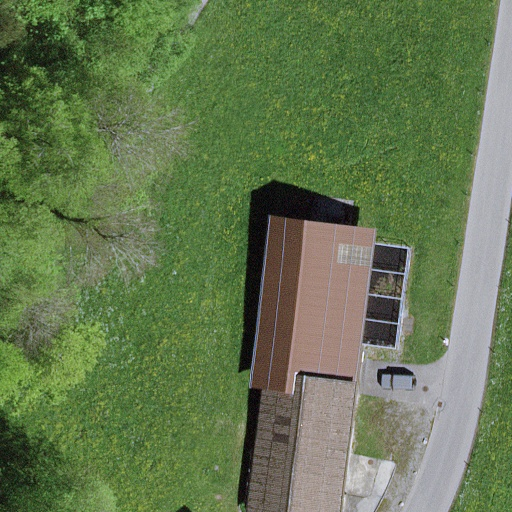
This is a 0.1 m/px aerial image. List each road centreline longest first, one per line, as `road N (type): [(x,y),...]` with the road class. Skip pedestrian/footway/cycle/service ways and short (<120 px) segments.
road 1 (tertiary): [(511,62),(473,342),(456,425),(424,511)]
road 2 (track): [(198,0),(0,305)]
